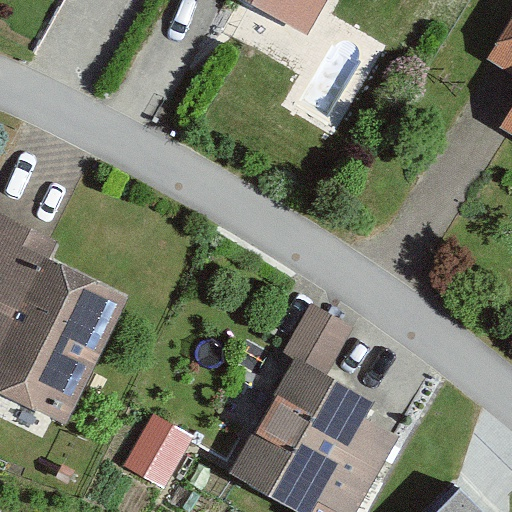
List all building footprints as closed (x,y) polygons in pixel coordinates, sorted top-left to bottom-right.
[(331,0),(233,0),(309,41),(331,0)] [(511,20),(484,68),(511,84),(511,113),(500,134),(511,141),(511,20)] [(128,300),(32,254),(40,239),(0,219),(0,319),(0,320),(0,319),(0,394),(67,426),(128,300)] [(322,391),(351,336),(306,313),(282,359),(293,364),(231,482),(288,511),(357,511),(400,432),(322,391)] [(190,442),(150,422),(124,474),(164,494),(190,442)] [(478,511),(463,496),(446,511),(478,511)]
